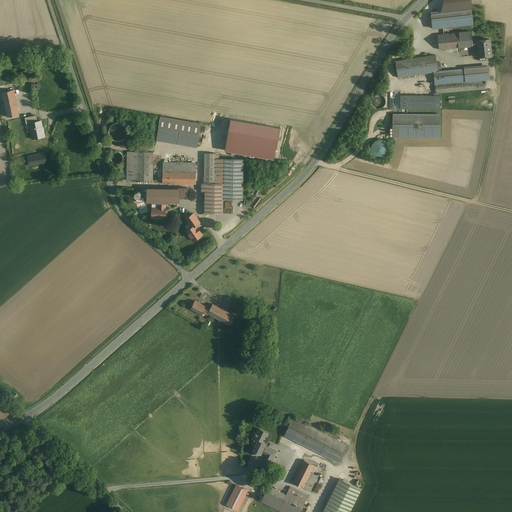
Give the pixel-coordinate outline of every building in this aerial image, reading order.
[(473,24),(471,8),(431,12),(432,28),(473,24)] [(473,46),(472,41),(471,31),(438,35),(439,50),(473,46)] [(472,41),(473,46),(477,45),(479,57),(492,55),(489,39),(472,41)] [(438,73),(436,55),(396,61),(398,77),(435,72),(436,93),(433,93),(434,95),(400,95),(400,109),(440,109),(440,93),(486,89),(485,80),(490,80),(489,67),(464,70),(438,73)] [(19,114),(14,89),(2,92),(7,117),(19,114)] [(438,115),(394,114),(394,136),(438,136),(438,115)] [(26,124),(29,124),(38,122),(36,116),(25,118),(26,124)] [(201,124),(161,117),(157,137),(197,144),(201,124)] [(41,121),(38,122),(29,124),(33,139),(45,136),(43,128),(42,128),(41,121)] [(121,125),(122,132),(118,132),(118,138),(128,137),(127,129),(126,129),(125,125),(121,125)] [(389,148),(388,145),(386,142),(384,141),(381,140),(378,140),(375,141),(373,143),(371,145),(371,148),(371,151),(372,154),(374,156),(377,157),(380,158),(383,157),(386,156),(388,153),(389,150),(389,148)] [(123,160),(123,157),(122,155),(121,153),(119,152),(117,151),(114,152),(112,153),(111,155),(111,158),(111,160),(112,162),(115,163),(117,164),(119,163),(121,162),(123,160)] [(153,152),(128,151),(126,181),(153,181),(153,152)] [(47,162),(45,153),(28,157),(30,166),(47,162)] [(215,153),(205,153),(204,183),(202,183),(202,191),(206,191),(205,213),(222,213),(222,207),(224,207),(225,200),(242,200),(243,159),(215,158),(215,153)] [(196,183),(197,163),(163,162),(162,183),(196,183)] [(158,203),(166,203),(179,204),(179,192),(152,192),(152,202),(158,202),(158,203)] [(166,203),(158,203),(158,207),(152,208),(153,217),(161,217),(161,219),(166,219),(166,203)] [(195,225),(200,222),(194,213),(186,219),(192,227),(195,225)] [(195,225),(192,227),(187,231),(188,233),(187,234),(191,239),(192,238),(193,241),(202,235),(199,232),(200,231),(198,228),(197,228),(195,225)] [(207,314),(208,313),(210,309),(195,301),(191,309),(202,314),(203,312),(207,314)] [(212,304),(210,309),(208,313),(230,325),(235,316),(212,304)] [(346,445),(292,418),(284,434),(293,440),(338,463),(346,445)] [(256,440),(257,440),(264,443),(268,434),(259,430),(256,436),(257,436),(256,440)] [(261,454),(263,450),(265,445),(266,444),(264,443),(257,440),(252,450),(261,454)] [(271,448),(265,445),(263,450),(268,453),(266,457),(285,466),(291,453),(273,444),(271,448)] [(267,470),(271,463),(266,460),(262,468),(267,470)] [(310,491),(322,469),(304,460),(292,482),(303,487),(310,491)] [(349,511),(361,489),(344,479),(326,511),(349,511)] [(248,491),(237,486),(227,505),(238,510),(248,491)] [(299,511),(308,496),(290,486),(286,494),(269,486),(261,500),(284,511),(299,511)]
